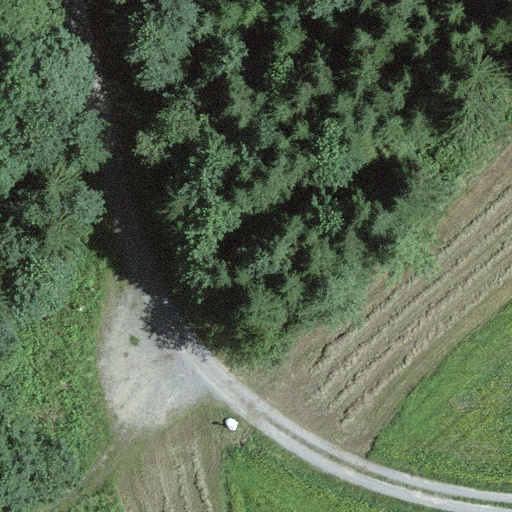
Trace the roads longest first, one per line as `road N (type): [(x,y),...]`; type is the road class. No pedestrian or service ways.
road 1 (track): [(511,506),(404,491),(336,465),(275,430),(210,375),(169,324),(143,273),(70,0)]
road 2 (track): [(50,511),(99,479),(210,375)]
